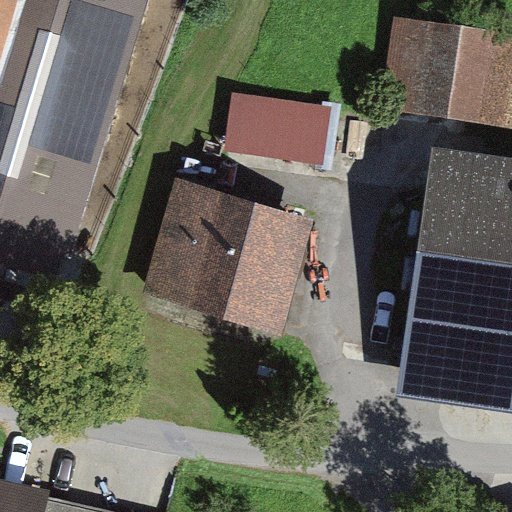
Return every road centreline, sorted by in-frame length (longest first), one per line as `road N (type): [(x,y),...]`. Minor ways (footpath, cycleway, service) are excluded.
road 1 (unclassified): [(0,403),(231,451),(511,460)]
road 2 (track): [(511,146),(399,137),(371,157),(358,180),(328,458)]
